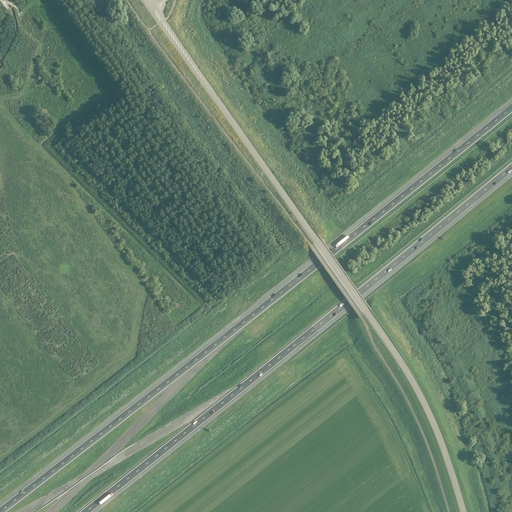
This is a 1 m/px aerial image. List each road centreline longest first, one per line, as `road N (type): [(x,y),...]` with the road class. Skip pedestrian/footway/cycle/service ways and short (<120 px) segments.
road 1 (motorway): [(511,106),(0,511)]
road 2 (tertiary): [(463,511),(439,437),(397,356),(151,7)]
road 3 (motorway): [(85,511),(511,166)]
